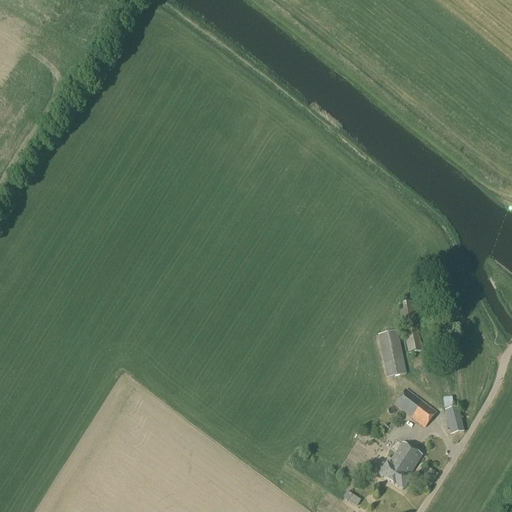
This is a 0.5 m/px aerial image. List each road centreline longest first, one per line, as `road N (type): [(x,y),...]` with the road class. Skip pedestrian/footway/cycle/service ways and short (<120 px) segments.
road 1 (track): [(149,0),(243,65),(438,228),(509,352)]
road 2 (track): [(259,0),(511,193)]
road 3 (unclassified): [(420,511),(511,349)]
